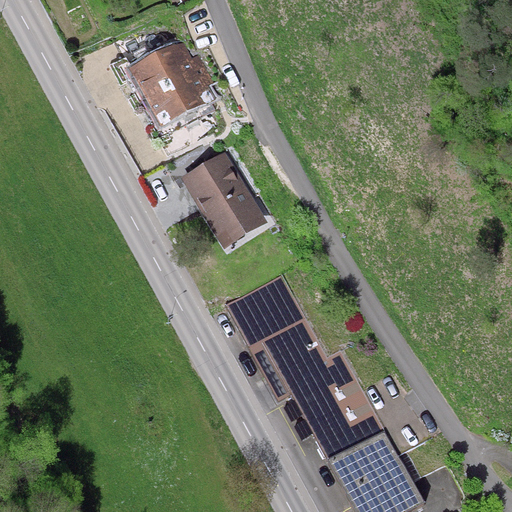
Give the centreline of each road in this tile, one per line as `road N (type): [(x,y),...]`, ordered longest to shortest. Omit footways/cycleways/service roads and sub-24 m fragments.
road 1 (tertiary): [(291,511),(11,0)]
road 2 (residential): [(511,498),(470,454),(269,122),(215,0)]
